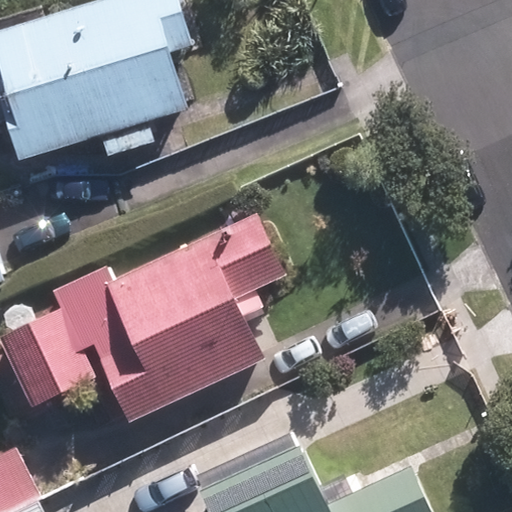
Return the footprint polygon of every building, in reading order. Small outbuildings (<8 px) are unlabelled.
[(0,123),(20,118),(32,157),(111,134),(117,153),(168,138),(162,118),(202,107),(185,48),(205,42),(192,0),(102,0),(2,29),(11,60),(0,62),(0,123)] [(296,267),(270,211),(10,333),(42,401),(106,371),(92,341),(101,337),(140,418),(275,354),(245,291),(296,267)] [(0,279),(13,276),(0,229),(0,279)] [(446,511),(422,461),(347,497),(317,435),(216,482),(230,511),(446,511)] [(0,511),(45,491),(25,445),(0,456),(0,511)] [(56,511),(50,499),(23,511),(56,511)]
